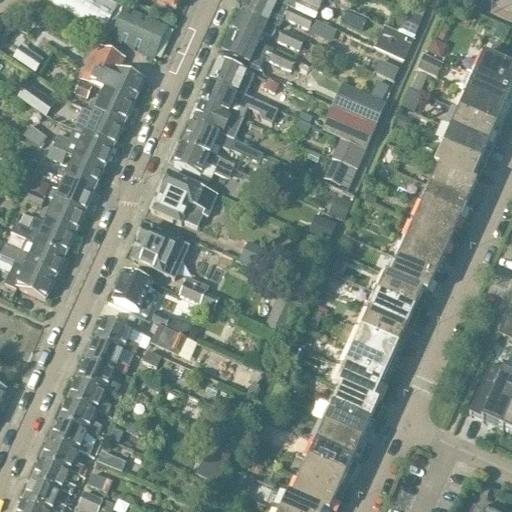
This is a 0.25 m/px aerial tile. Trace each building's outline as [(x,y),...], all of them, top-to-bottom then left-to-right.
[(106,0),(42,0),(103,33),(105,30),(114,35),(110,44),(151,62),(166,29),(125,10),(124,13),(116,9),(118,6),(106,0)] [(143,0),(175,14),(181,0),(143,0)] [(261,0),(248,0),(242,15),(269,27),(276,30),(279,31),(283,22),(288,11),(285,10),(261,0)] [(317,0),(261,0),(285,10),(288,11),(292,13),(294,14),(298,4),(319,13),(324,3),(317,0)] [(409,8),(399,34),(414,40),(424,14),(409,8)] [(314,23),(294,14),(292,13),(287,24),(309,34),(314,23)] [(276,30),(269,27),(242,15),(233,36),(259,48),(264,37),(272,40),(276,30)] [(387,31),(377,53),(403,64),(412,42),(387,31)] [(299,54),(304,43),(283,33),(278,44),(299,54)] [(296,65),(267,51),(259,48),(233,36),(223,57),(250,69),(261,74),(266,64),(291,75),(296,65)] [(434,42),(429,53),(440,58),(445,46),(434,42)] [(144,85),(119,74),(124,62),(95,49),(84,74),(91,77),(86,86),(99,92),(99,93),(103,95),(104,93),(134,107),(144,85)] [(511,71),(511,67),(511,58),(492,49),(487,60),(480,57),(471,75),(471,76),(476,78),(511,94),(511,71)] [(443,67),(427,60),(424,58),(417,72),(421,74),(436,81),(443,67)] [(379,63),(374,75),(393,84),(398,72),(379,63)] [(245,100),(254,79),(246,75),(246,76),(220,64),(211,85),(245,100)] [(511,96),(511,94),(476,78),(471,76),(471,75),(467,73),(459,92),(468,96),(505,113),(511,96)] [(377,84),(371,99),(382,104),(388,89),(377,84)] [(89,102),(94,91),(79,85),(74,96),(89,102)] [(278,115),(245,100),(211,85),(202,105),(242,123),(243,123),(248,112),(259,117),(262,125),(272,129),(278,115)] [(50,104),(30,90),(22,102),(42,116),(50,104)] [(408,92),(400,109),(414,115),(422,98),(408,92)] [(82,112),(82,113),(93,118),(94,116),(124,129),(134,107),(104,93),(103,95),(98,107),(91,104),(87,114),(82,112)] [(363,96),(353,118),(375,128),(385,106),(363,96)] [(496,131),(505,113),(468,96),(460,115),(496,131)] [(233,143),(242,123),(202,105),(193,125),(220,137),(233,143)] [(82,113),(73,135),(79,138),(83,139),(85,137),(114,150),(124,129),(94,116),(93,118),(82,113)] [(488,149),(496,131),(460,115),(452,133),(488,149)] [(300,116),(298,121),(310,126),(312,121),(300,116)] [(346,118),(336,139),(366,153),(376,131),(346,118)] [(248,150),(233,143),(220,137),(193,125),(184,145),(211,157),(215,147),(230,154),(231,153),(260,166),(263,158),(247,151),(248,150)] [(46,140),(30,128),(23,138),(39,150),(46,140)] [(480,168),(488,149),(452,133),(443,151),(480,168)] [(104,172),(114,150),(85,137),(83,139),(79,138),(73,135),(69,142),(60,138),(54,152),(65,157),(74,161),(75,159),(104,172)] [(234,168),(211,157),(184,145),(174,167),(201,179),(206,167),(216,172),(214,177),(228,183),(234,168)] [(342,145),(335,162),(357,172),(365,154),(342,145)] [(65,157),(54,152),(51,150),(47,159),(61,166),(65,157)] [(382,151),(377,164),(387,169),(390,162),(389,154),(382,151)] [(472,186),(480,168),(443,151),(435,170),(439,172),(440,172),(472,186)] [(62,169),(57,180),(64,182),(65,181),(95,194),(104,172),(75,159),(74,161),(68,172),(62,169)] [(339,188),(347,170),(334,164),(329,173),(333,175),(329,183),(339,188)] [(468,207),(477,188),(472,186),(440,172),(439,172),(431,191),(468,207)] [(207,221),(217,199),(169,177),(153,215),(181,229),(182,226),(196,232),(202,219),(207,221)] [(53,191),(49,201),(54,204),(55,203),(85,216),(95,194),(65,181),(64,182),(59,194),(53,191)] [(36,182),(31,193),(44,199),(49,188),(36,182)] [(460,225),(468,207),(431,191),(423,209),(460,225)] [(31,193),(26,203),(40,209),(44,199),(31,193)] [(367,193),(363,201),(374,206),(378,198),(367,193)] [(339,199),(331,216),(345,222),(353,205),(339,199)] [(42,214),(37,223),(40,225),(45,227),(46,224),(75,237),(85,216),(55,203),(54,204),(49,217),(42,214)] [(452,244),(460,225),(423,209),(415,227),(452,244)] [(65,260),(75,237),(46,224),(45,227),(40,225),(37,223),(33,222),(28,234),(15,228),(11,238),(24,244),(35,248),(35,249),(36,247),(65,260)] [(444,262),(452,244),(415,227),(407,245),(444,262)] [(139,245),(131,264),(163,278),(166,270),(174,273),(178,263),(171,260),(178,245),(146,231),(145,234),(140,234),(137,241),(139,245)] [(20,252),(24,244),(11,238),(7,246),(20,252)] [(239,264),(274,279),(282,260),(247,245),(239,264)] [(436,280),(444,262),(407,245),(398,263),(436,280)] [(55,282),(65,260),(36,247),(35,249),(35,248),(30,259),(22,256),(17,267),(25,270),(26,269),(55,282)] [(45,304),(55,282),(26,269),(25,270),(17,267),(1,260),(0,262),(0,270),(10,276),(4,289),(16,294),(17,292),(45,304)] [(427,299),(436,280),(398,263),(391,281),(390,281),(423,296),(427,299)] [(126,275),(113,304),(139,316),(146,319),(155,300),(147,296),(152,287),(126,275)] [(415,315),(423,296),(390,281),(391,281),(386,279),(377,298),(415,315)] [(240,313),(218,303),(219,301),(184,286),(179,297),(236,323),(240,313)] [(406,333),(415,315),(377,298),(369,317),(406,333)] [(156,313),(151,324),(184,339),(194,343),(199,332),(189,328),(156,313)] [(398,351),(406,333),(369,317),(361,335),(398,351)] [(511,342),(511,321),(506,318),(498,337),(511,342)] [(128,344),(133,334),(105,321),(96,342),(124,355),(124,353),(134,358),(138,348),(128,344)] [(158,329),(151,345),(170,353),(179,356),(186,341),(177,337),(158,329)] [(390,369),(398,351),(361,335),(353,353),(390,369)] [(119,364),(124,355),(96,342),(87,362),(115,375),(115,374),(125,378),(129,369),(119,364)] [(296,351),(290,363),(300,367),(304,358),(310,361),(312,357),(305,355),(296,351)] [(382,388),(390,369),(353,353),(345,371),(382,388)] [(154,370),(159,360),(147,355),(143,365),(154,370)] [(110,385),(115,375),(87,362),(78,382),(106,395),(106,394),(116,398),(120,389),(110,385)] [(502,434),(511,411),(511,372),(508,370),(505,377),(503,376),(502,378),(492,374),(493,371),(491,371),(469,419),(471,420),(472,418),(482,422),(481,424),(483,425),(484,423),(502,431),(501,433),(502,434)] [(374,406),(382,388),(345,371),(336,390),(341,392),(341,391),(374,406)] [(101,405),(106,395),(78,382),(69,403),(97,415),(97,414),(107,418),(111,409),(101,405)] [(254,400),(259,389),(252,386),(247,397),(254,400)] [(370,427),(379,408),(374,406),(341,391),(341,392),(333,410),(370,427)] [(127,398),(123,406),(133,410),(137,402),(127,398)] [(92,425),(97,415),(69,403),(60,423),(88,435),(88,434),(98,439),(102,430),(92,425)] [(362,445),(370,427),(333,410),(324,428),(362,445)] [(511,411),(502,434),(503,434),(504,432),(511,435),(511,411)] [(229,422),(223,437),(237,443),(244,428),(229,422)] [(83,445),(88,435),(60,423),(51,443),(79,455),(80,454),(89,459),(93,450),(83,445)] [(137,440),(141,431),(129,426),(126,435),(137,440)] [(354,463),(362,445),(324,428),(316,446),(354,463)] [(215,442),(206,461),(227,470),(235,451),(215,442)] [(75,465),(79,455),(51,443),(42,464),(70,476),(70,474),(80,479),(84,470),(75,465)] [(346,481),(354,463),(316,446),(308,464),(346,481)] [(101,457),(97,465),(110,471),(121,476),(125,468),(114,463),(101,457)] [(206,461),(198,480),(218,489),(227,470),(206,461)] [(65,486),(70,476),(42,464),(33,484),(61,496),(61,495),(71,499),(75,490),(65,486)] [(337,500),(346,481),(308,464),(300,483),(337,500)] [(101,493),(105,484),(93,478),(89,488),(101,493)] [(331,511),(337,500),(300,483),(292,501),(315,511),(331,511)] [(57,506),(61,496),(33,484),(24,504),(42,511),(65,511),(66,510),(57,506)] [(82,511),(111,511),(113,508),(85,495),(78,510),(82,511)] [(315,511),(292,501),(288,499),(281,511),(315,511)]
